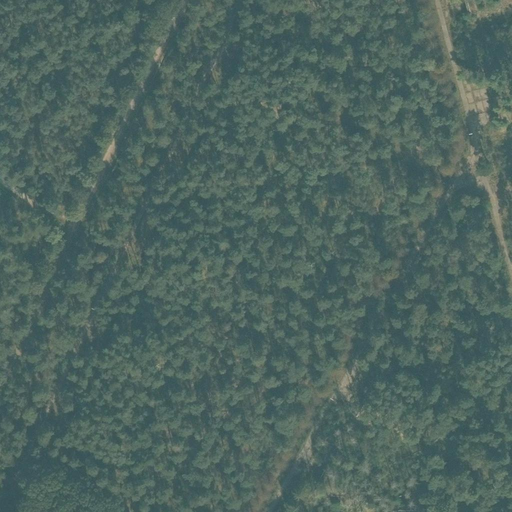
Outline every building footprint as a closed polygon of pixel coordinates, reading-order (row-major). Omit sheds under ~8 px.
[(335,0),(276,0),(323,24),(335,0)] [(511,0),(463,0),(470,27),(511,16),(511,0)] [(302,76),(247,48),(225,91),(279,119),(302,76)] [(497,125),(511,121),(511,70),(486,77),(497,125)] [(258,160),(204,132),(181,176),(235,204),(258,160)] [(218,258),(163,230),(141,273),(195,301),(218,258)] [(174,344),(120,316),(97,360),(152,388),(174,344)] [(437,396),(383,368),(360,412),(414,440),(437,396)] [(137,424),(83,396),(60,440),(115,468),(137,424)] [(369,511),(386,480),(332,452),(309,495),(341,511),(369,511)] [(100,511),(102,509),(48,481),(31,511),(100,511)]
